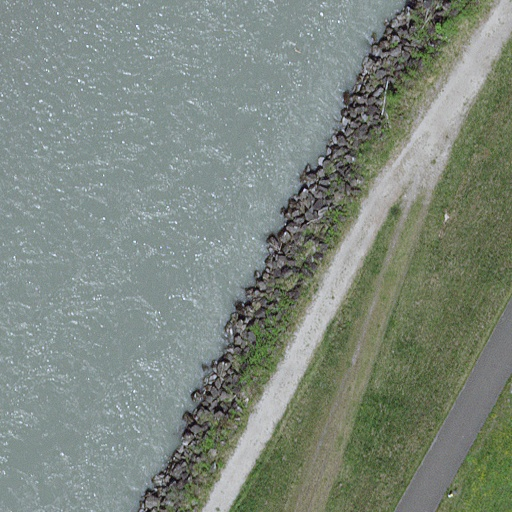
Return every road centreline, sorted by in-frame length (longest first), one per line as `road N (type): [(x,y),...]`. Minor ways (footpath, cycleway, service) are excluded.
road 1 (track): [(507,0),(219,511)]
road 2 (track): [(411,160),(414,202),(308,511)]
road 3 (track): [(417,511),(511,334)]
